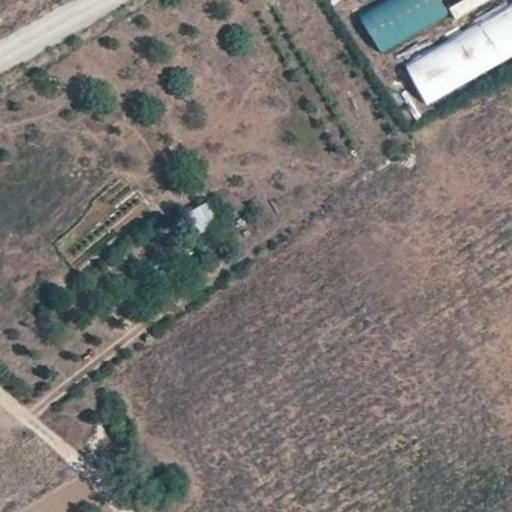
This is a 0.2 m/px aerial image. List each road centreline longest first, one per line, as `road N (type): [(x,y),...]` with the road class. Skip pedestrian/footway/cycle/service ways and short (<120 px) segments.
road 1 (track): [(124,511),(75,457),(0,395)]
road 2 (track): [(110,0),(0,62)]
